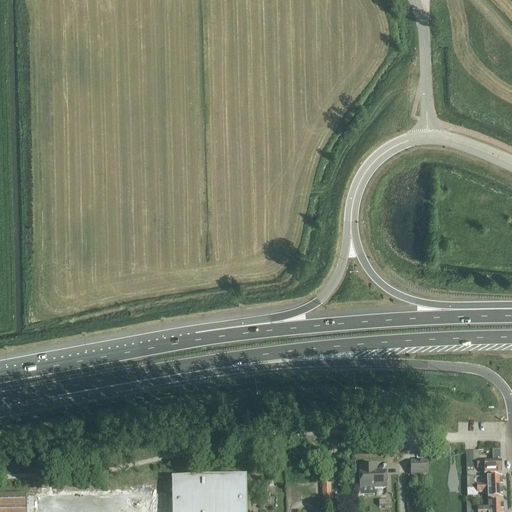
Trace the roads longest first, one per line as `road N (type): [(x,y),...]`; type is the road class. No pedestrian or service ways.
road 1 (motorway): [(212,362),(475,368),(502,385),(511,422)]
road 2 (motorway): [(212,362),(511,338)]
road 3 (motorway): [(258,331),(0,375)]
road 4 (motorway): [(0,399),(212,362)]
road 5 (motorway): [(468,316),(258,331)]
road 6 (secondary): [(342,78),(381,81),(511,163)]
road 7 (tertiary): [(350,222),(254,216),(182,195)]
road 8 (tertiary): [(511,202),(350,222)]
road 9 (secondary): [(282,95),(141,158)]
road 10 (motorway): [(468,316),(390,292),(350,237)]
road 11 (motorway): [(350,237),(325,293),(258,331)]
road 12 (unclassified): [(67,74),(79,41),(159,0)]
